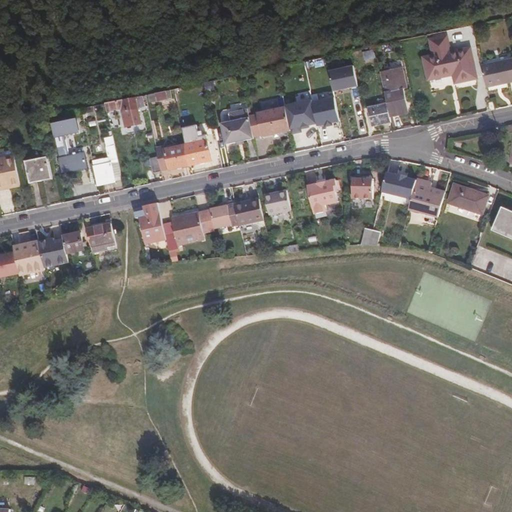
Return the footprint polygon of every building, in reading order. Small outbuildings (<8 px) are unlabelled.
[(450,74),(452,82),(457,81),(457,83),(472,80),(465,48),(446,53),(442,37),(428,41),(431,56),(421,59),(425,79),(450,74)] [(511,63),(511,59),(479,67),(483,88),(511,81),(511,63)] [(356,67),(332,72),(337,92),(361,87),(356,67)] [(371,105),(375,121),(393,118),(392,115),(411,111),(405,86),(412,85),(408,68),(383,74),(389,101),(371,105)] [(165,92),(148,96),(149,104),(167,100),(165,92)] [(140,98),(103,105),(105,114),(120,111),(121,115),(136,112),(136,109),(142,108),(140,98)] [(337,98),(315,101),(320,126),(320,127),(342,123),(337,98)] [(288,106),(288,108),(294,130),(320,126),(315,101),(315,100),(288,106)] [(231,116),(233,125),(223,127),(227,148),(256,141),(256,140),(263,138),(264,139),(294,132),(294,130),(288,108),(258,114),(259,116),(251,117),(249,111),(231,116)] [(61,178),(86,172),(82,156),(68,158),(64,138),(77,135),(75,122),(51,127),(61,178)] [(185,148),(164,152),(167,172),(189,167),(198,165),(202,164),(210,162),(204,137),(184,142),(185,148)] [(107,160),(90,164),(95,187),(114,184),(111,169),(117,168),(111,140),(103,141),(107,160)] [(163,150),(155,152),(157,160),(159,172),(160,173),(167,172),(164,152),(163,150)] [(12,158),(0,160),(0,188),(8,187),(9,189),(18,187),(12,158)] [(27,186),(43,183),(48,182),(44,160),(38,161),(24,164),(27,186)] [(159,172),(157,160),(149,162),(151,174),(159,172)] [(114,184),(120,182),(117,168),(111,169),(114,184)] [(309,186),(315,215),(327,212),(327,207),(339,204),(337,194),(339,193),(336,181),(309,186)] [(392,183),(383,181),(379,199),(406,205),(410,188),(410,186),(401,184),(401,183),(393,181),(392,183)] [(373,183),(353,182),(352,201),(373,201),(373,183)] [(424,191),(410,188),(406,205),(404,218),(432,224),(437,199),(427,197),(426,200),(422,199),(423,196),(424,191)] [(287,191),(266,196),(269,214),(291,209),(287,191)] [(479,204),(446,194),(440,212),(473,222),(479,204)] [(268,220),(263,199),(240,205),(239,202),(230,204),(231,207),(225,208),(214,210),(215,212),(219,229),(237,225),(238,227),(245,225),(268,220)] [(161,204),(146,207),(148,217),(141,218),(147,246),(167,242),(169,253),(180,251),(174,221),(164,223),(161,204)] [(138,219),(147,216),(144,207),(135,210),(138,219)] [(174,221),(180,251),(183,249),(182,246),(197,242),(209,240),(208,233),(202,212),(173,218),(174,221)] [(219,231),(219,229),(215,212),(202,212),(208,233),(219,231)] [(511,225),(495,218),(485,241),(511,253),(511,225)] [(108,249),(117,247),(111,224),(88,230),(94,254),(108,251),(108,249)] [(361,250),(369,250),(372,234),(364,233),(361,250)] [(82,234),(66,238),(70,254),(85,250),(82,234)] [(369,250),(376,249),(379,236),(372,234),(369,250)] [(417,252),(425,254),(428,239),(421,238),(417,252)] [(54,239),(40,241),(46,268),(69,264),(63,239),(54,241),(54,239)] [(27,274),(46,269),(39,244),(21,247),(21,249),(15,250),(22,273),(26,272),(27,274)] [(178,252),(171,254),(173,261),(180,260),(178,252)] [(15,260),(13,260),(11,254),(0,256),(0,278),(7,277),(8,273),(17,272),(15,260)] [(463,336),(475,340),(491,301),(470,292),(466,300),(464,299),(458,311),(469,315),(467,321),(469,322),(463,336)]
